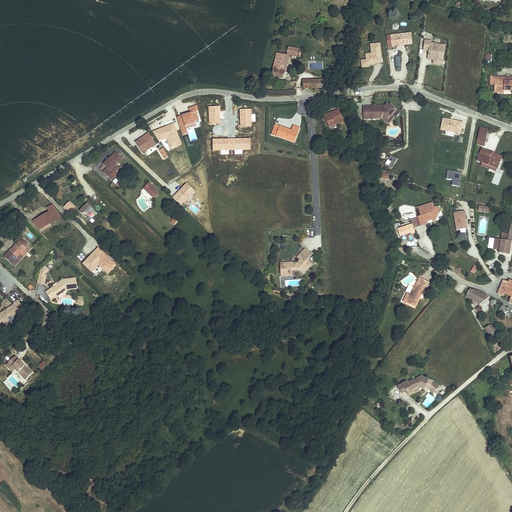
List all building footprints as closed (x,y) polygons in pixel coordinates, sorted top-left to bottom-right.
[(391,47),(395,46),(403,45),(402,35),(385,37),(386,49),(391,49),(391,47)] [(433,40),(426,39),(424,50),(429,51),(428,59),(433,60),(433,63),(443,65),(446,45),(433,42),(433,40)] [(287,49),(287,55),(300,57),(301,50),(287,49)] [(274,62),(288,63),(289,57),(275,55),(274,62)] [(274,62),(271,77),(283,79),(288,63),(274,62)] [(496,78),(495,90),(500,91),(500,88),(505,88),(511,88),(511,73),(505,74),(505,78),(496,78)] [(322,88),(321,81),(302,81),(303,90),(322,88)] [(399,115),(390,107),(389,108),(387,105),(384,109),(378,109),(377,109),(377,108),(372,108),(373,119),(378,119),(378,117),(379,117),(384,123),(391,116),(393,118),(394,119),(399,115)] [(344,121),(339,108),(324,114),(329,127),(344,121)] [(387,125),(393,118),(391,116),(384,123),(387,125)] [(275,122),(271,133),(293,141),(299,126),(293,124),(291,128),(275,122)] [(480,127),(477,141),(483,142),(486,128),(480,127)] [(443,138),(442,149),(451,150),(452,138),(443,138)] [(457,164),(458,150),(451,150),(442,149),(441,162),(457,164)] [(482,162),(497,168),(501,157),(482,150),(478,160),(482,162)] [(118,166),(123,160),(117,155),(106,167),(108,169),(104,174),(112,182),(125,169),(122,167),(121,169),(118,166)] [(482,162),(481,165),(496,171),(497,168),(482,162)] [(158,192),(154,189),(151,192),(147,188),(144,191),(153,199),(158,199),(158,192)] [(72,211),(76,206),(69,200),(65,204),(72,211)] [(488,211),(489,205),(479,203),(477,208),(488,211)] [(89,204),(80,212),(86,219),(95,210),(89,204)] [(439,216),(437,208),(435,209),(434,204),(419,207),(421,216),(418,217),(421,226),(426,224),(426,221),(431,220),(435,222),(439,216)] [(34,221),(39,230),(60,219),(54,206),(48,209),(50,213),(34,221)] [(48,209),(32,217),(34,221),(50,213),(48,209)] [(456,229),(468,228),(465,211),(453,213),(456,229)] [(499,248),(499,252),(509,254),(511,241),(511,223),(509,234),(502,233),(501,239),(495,237),(493,247),(499,248)] [(15,267),(32,247),(20,237),(15,243),(16,244),(4,258),(15,267)] [(313,264),(308,259),(312,255),(306,249),(298,257),(301,260),(299,262),(296,265),(293,266),(289,263),(282,263),(283,276),(294,275),(294,271),(300,269),(304,273),(313,264)] [(40,266),(38,283),(46,284),(47,267),(40,266)] [(428,281),(419,275),(416,280),(425,286),(428,281)] [(24,284),(30,289),(35,283),(29,278),(24,284)] [(78,290),(76,279),(63,281),(57,285),(55,287),(46,293),(51,300),(56,296),(55,294),(58,292),(60,294),(66,290),(67,291),(78,290)] [(407,291),(405,290),(400,297),(412,304),(421,289),(422,290),(425,286),(416,280),(413,284),(412,283),(408,288),(407,291)] [(499,292),(503,294),(505,291),(509,282),(504,280),(499,292)] [(8,292),(15,299),(22,292),(16,285),(8,292)] [(465,297),(482,305),(487,294),(470,286),(465,297)] [(58,298),(67,291),(66,290),(60,294),(58,292),(55,294),(56,296),(58,298)] [(20,313),(19,311),(23,308),(18,302),(14,304),(15,306),(7,311),(8,313),(5,314),(4,313),(0,315),(0,325),(0,326),(4,323),(6,325),(10,322),(8,319),(9,318),(11,317),(12,319),(20,313)] [(498,332),(493,323),(486,328),(492,336),(498,332)] [(33,374),(27,368),(26,369),(25,368),(26,367),(15,357),(9,364),(13,368),(10,370),(14,373),(16,371),(27,381),(33,374)] [(407,391),(410,396),(416,393),(414,388),(419,385),(422,388),(423,389),(428,380),(422,377),(409,384),(408,382),(398,387),(402,394),(407,391)] [(434,382),(429,389),(435,394),(440,387),(434,382)]
